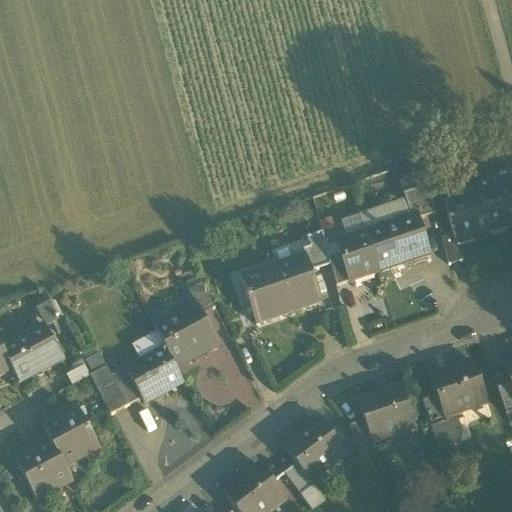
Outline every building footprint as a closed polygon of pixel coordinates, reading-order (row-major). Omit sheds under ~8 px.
[(399,186),(403,198),(427,190),(424,178),(399,186)] [(511,187),(510,180),(477,189),(487,229),(502,225),(504,232),(511,229),(511,187)] [(487,229),(477,189),(475,189),(476,193),(443,201),(453,238),(455,248),(456,248),(473,243),(471,236),(488,232),(487,229)] [(416,220),(417,222),(434,217),(427,190),(403,198),(404,202),(411,222),(416,220)] [(359,217),(366,237),(411,222),(404,202),(359,217)] [(366,237),(359,217),(340,223),(347,243),(366,237)] [(411,222),(366,237),(377,271),(400,263),(401,267),(429,258),(417,222),(416,220),(411,222)] [(340,257),(328,261),(321,235),(306,240),(307,241),(309,250),(302,252),(304,259),(306,258),(311,274),(330,267),(336,288),(349,284),(340,257)] [(378,275),(377,271),(366,237),(347,243),(337,247),(340,257),(349,284),(378,275)] [(441,242),(448,268),(461,264),(456,248),(455,248),(453,238),(441,242)] [(271,254),(276,268),(304,259),(302,252),(309,250),(307,241),(271,254)] [(321,304),(319,297),(316,289),(311,274),(306,258),(304,259),(276,268),(240,281),(255,326),(321,304)] [(377,271),(378,275),(401,267),(400,263),(377,271)] [(195,305),(202,317),(214,311),(201,286),(188,293),(194,306),(195,305)] [(323,287),(316,289),(319,297),(325,294),(323,287)] [(44,328),(45,330),(60,322),(49,303),(35,310),(44,328)] [(155,334),(165,352),(172,365),(182,359),(185,365),(218,348),(202,317),(195,305),(194,306),(177,315),(180,321),(155,334)] [(152,328),(155,334),(180,321),(177,315),(152,328)] [(44,328),(1,351),(12,371),(19,384),(42,371),(43,372),(62,362),(45,330),(44,328)] [(130,347),(140,365),(165,352),(155,334),(130,347)] [(0,376),(12,371),(1,351),(0,348),(0,376)] [(175,371),(172,365),(165,352),(140,365),(126,373),(140,400),(141,402),(163,390),(165,394),(182,385),(175,371)] [(172,365),(175,371),(185,365),(182,359),(172,365)] [(436,399),(444,421),(446,420),(450,419),(464,414),(462,410),(484,403),(485,407),(488,406),(474,365),(430,380),(436,399)] [(64,378),(70,388),(89,378),(83,367),(64,378)] [(110,416),(127,408),(112,380),(106,369),(89,378),(110,416)] [(126,373),(112,380),(127,408),(140,400),(126,373)] [(497,391),(506,417),(511,414),(511,389),(511,386),(497,391)] [(365,423),(372,445),(373,444),(391,438),(389,434),(411,427),(412,431),(415,430),(402,389),(358,403),(365,423)] [(163,390),(141,402),(143,405),(165,394),(163,390)] [(421,404),(430,429),(447,424),(446,420),(444,421),(436,399),(421,404)] [(462,410),(464,414),(485,407),(484,403),(462,410)] [(44,431),(51,446),(63,468),(83,457),(84,458),(99,450),(78,411),(61,420),(62,422),(44,431)] [(430,429),(439,449),(458,442),(450,419),(446,420),(447,424),(430,429)] [(295,467),(310,485),(311,484),(322,476),(320,472),(342,456),(344,459),(346,457),(320,423),(283,451),(295,467)] [(349,428),(358,455),(375,449),(373,444),(372,445),(365,423),(349,428)] [(389,434),(391,438),(412,431),(411,427),(389,434)] [(71,482),(63,468),(51,446),(33,455),(32,454),(15,463),(36,502),(51,494),(50,493),(71,482)] [(320,472),(322,476),(344,459),(342,456),(320,472)] [(283,476),(300,498),(313,488),(311,484),(310,485),(295,467),(283,476)] [(233,511),(266,511),(281,501),(284,505),(285,503),(260,469),(223,497),(233,511)] [(314,511),(325,505),(313,488),(300,498),(309,511),(314,511)] [(266,511),(273,511),(284,505),(281,501),(266,511)]
